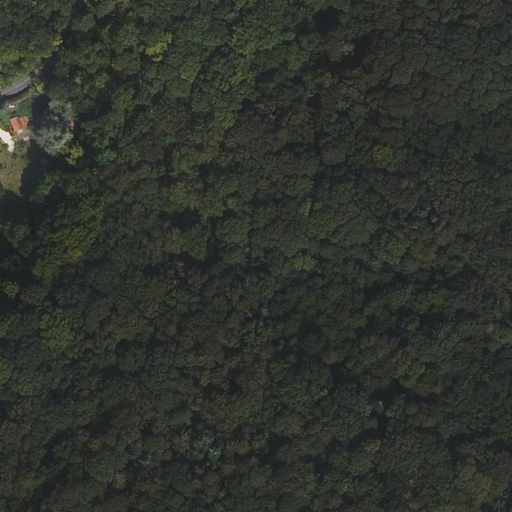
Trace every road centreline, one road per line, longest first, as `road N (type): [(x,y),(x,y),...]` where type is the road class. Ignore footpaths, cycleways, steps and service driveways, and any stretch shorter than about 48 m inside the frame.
road 1 (track): [(288,0),(190,303),(65,511)]
road 2 (residential): [(0,93),(40,65),(81,0)]
